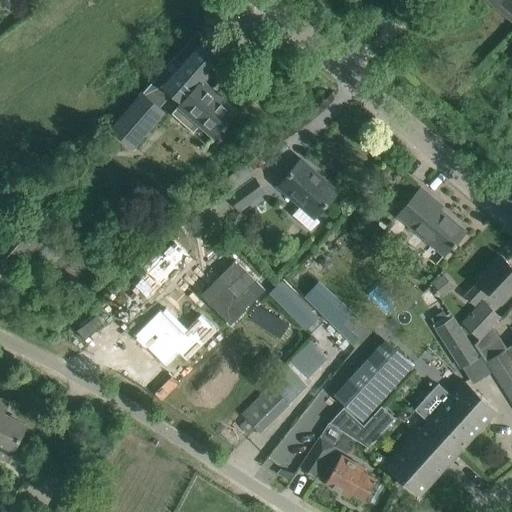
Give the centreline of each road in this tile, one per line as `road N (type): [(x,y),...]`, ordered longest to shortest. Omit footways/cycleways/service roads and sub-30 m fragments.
road 1 (unclassified): [(294,511),(0,341)]
road 2 (tertiary): [(511,219),(262,0)]
